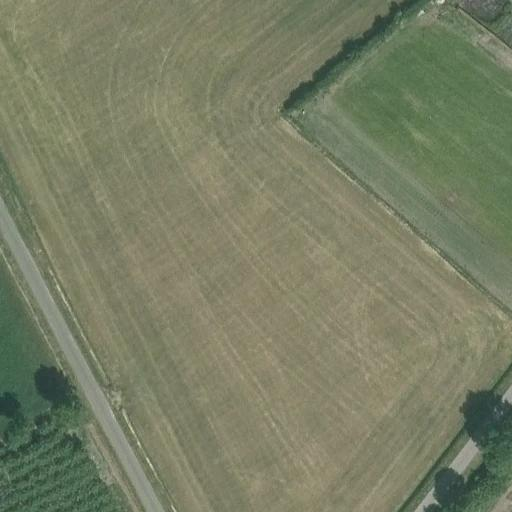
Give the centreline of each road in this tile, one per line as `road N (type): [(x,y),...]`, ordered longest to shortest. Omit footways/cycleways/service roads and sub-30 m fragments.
road 1 (unclassified): [(150,511),(0,223)]
road 2 (unclassified): [(423,511),(511,397)]
